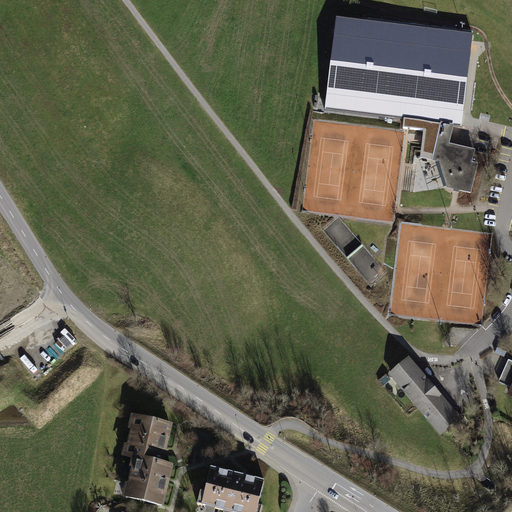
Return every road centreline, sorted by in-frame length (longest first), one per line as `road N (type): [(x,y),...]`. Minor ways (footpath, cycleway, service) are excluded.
road 1 (unclassified): [(410,347),(223,129),(129,0)]
road 2 (secondary): [(323,480),(86,319),(61,295),(0,197)]
road 3 (track): [(357,0),(478,31),(511,107)]
road 4 (residential): [(511,314),(471,352),(445,362),(410,347)]
